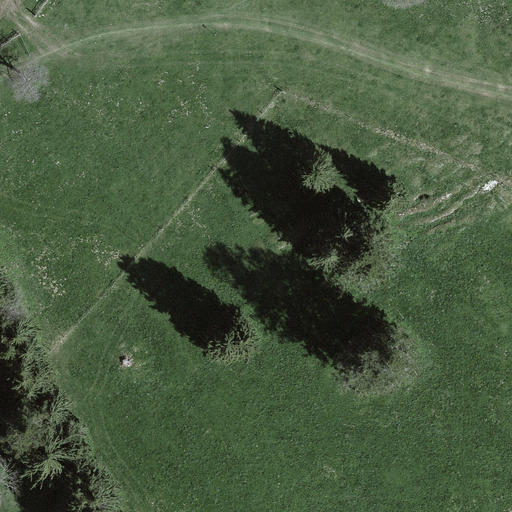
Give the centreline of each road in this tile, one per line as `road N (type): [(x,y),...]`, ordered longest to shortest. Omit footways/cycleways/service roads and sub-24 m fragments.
road 1 (track): [(212,20),(295,29),(511,91)]
road 2 (track): [(212,20),(98,34),(0,74)]
